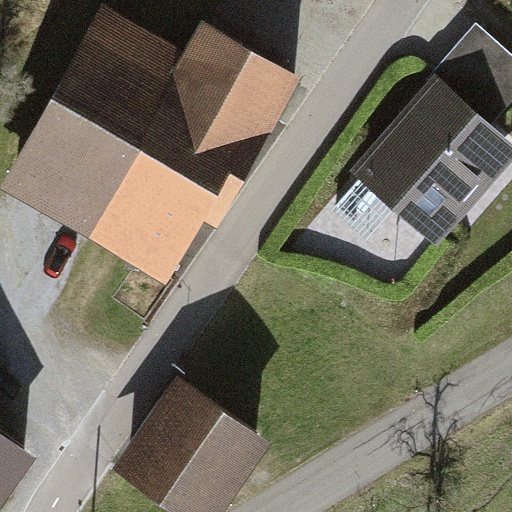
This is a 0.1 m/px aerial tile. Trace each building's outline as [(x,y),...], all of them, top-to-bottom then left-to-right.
[(2,187),(87,233),(184,52),(100,6),(2,187)] [(203,17),(184,52),(87,233),(183,284),(300,69),(203,17)] [(433,72),(491,123),(511,100),(511,55),(476,24),(433,72)] [(399,208),(435,239),(511,152),(511,141),(491,123),(433,72),(350,164),(363,175),(332,210),(368,242),(399,208)] [(181,370),(119,457),(196,511),(207,511),(266,431),(181,370)] [(0,504),(38,451),(0,423),(0,504)]
